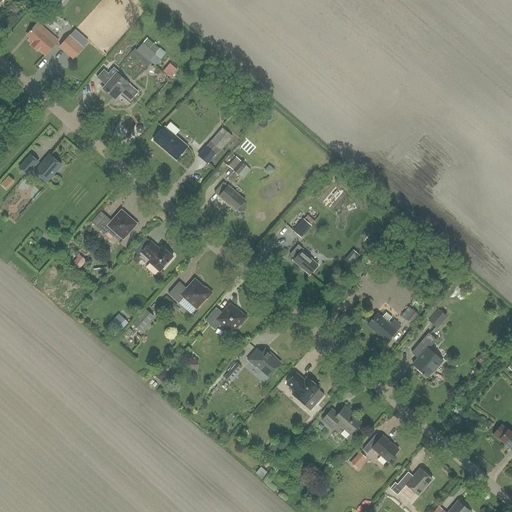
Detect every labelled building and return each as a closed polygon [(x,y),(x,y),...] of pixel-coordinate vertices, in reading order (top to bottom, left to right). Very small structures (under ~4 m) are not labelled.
[(54,0),(52,3),(60,8),(65,0),(54,0)] [(37,22),(27,33),(30,37),(27,40),(31,43),(30,44),(36,50),(37,48),(44,54),(57,40),(37,22)] [(58,41),(68,49),(76,40),(66,32),(58,41)] [(146,38),(132,54),(147,67),(151,63),(149,61),(154,54),(160,59),(165,54),(146,38)] [(171,78),(177,70),(170,64),(163,71),(171,78)] [(104,69),(96,78),(105,85),(102,88),(112,97),(116,93),(118,95),(120,93),(129,101),(137,92),(117,73),(118,72),(113,67),(109,73),(104,69)] [(222,127),(197,155),(207,164),(232,136),(222,127)] [(175,160),(186,147),(164,128),(152,141),(175,160)] [(48,155),(34,172),(46,182),(60,165),(48,155)] [(28,177),(40,163),(31,156),(19,170),(28,177)] [(250,171),(235,158),(228,166),(243,180),(250,171)] [(9,175),(1,183),(7,189),(15,182),(9,175)] [(242,202),(244,200),(243,200),(227,186),(227,185),(226,186),(222,182),(213,192),(218,196),(217,196),(218,197),(218,196),(234,210),(234,211),(236,209),(238,211),(240,211),(243,211),(244,209),(245,206),(244,204),(242,202)] [(122,238),(135,223),(120,210),(111,221),(105,215),(95,226),(103,234),(105,231),(112,237),(116,233),(122,238)] [(292,231),(300,238),(318,217),(310,211),(292,231)] [(149,242),(140,252),(149,260),(148,262),(158,271),(172,256),(161,247),(158,250),(149,242)] [(308,275),(317,265),(300,251),(302,249),(297,244),(289,254),(294,258),(292,261),(308,275)] [(79,269),(86,261),(79,255),(73,264),(79,269)] [(205,289),(195,280),(187,289),(179,283),(168,295),(179,304),(184,299),(197,310),(206,299),(207,300),(212,294),(206,289),(205,289)] [(239,312),(230,304),(222,314),(216,308),(205,321),(215,330),(220,324),(232,334),(240,325),(241,326),(248,318),(240,311),(239,312)] [(410,324),(418,315),(409,307),(401,316),(410,324)] [(438,309),(428,320),(435,327),(445,316),(438,309)] [(150,318),(144,313),(132,327),(138,333),(150,318)] [(391,318),(386,314),(382,318),(378,314),(368,325),(388,343),(401,327),(394,320),(391,323),(389,321),(391,318)] [(121,330),(128,321),(121,315),(113,324),(121,330)] [(429,333),(412,352),(418,357),(413,363),(428,377),(442,361),(429,349),(437,340),(429,333)] [(256,349),(246,360),(252,364),(253,363),(269,377),(280,364),(270,356),(271,354),(264,349),(261,353),(256,349)] [(197,369),(198,360),(190,360),(189,369),(197,369)] [(162,383),(169,375),(162,369),(155,376),(162,383)] [(295,373),(285,384),(293,391),(291,394),(304,405),(319,388),(306,377),(303,380),(295,373)] [(331,409),(322,420),(331,428),(336,422),(350,434),(361,422),(350,413),(351,412),(344,406),(337,414),(331,409)] [(501,426),(492,436),(499,442),(500,441),(511,450),(511,449),(511,434),(511,435),(507,431),(501,426)] [(370,440),(362,449),(367,453),(372,447),(388,461),(398,449),(382,435),(375,444),(370,440)] [(357,469),(366,458),(360,453),(351,463),(357,469)] [(397,495),(403,488),(407,484),(418,494),(433,478),(421,468),(421,467),(413,476),(408,472),(397,484),(395,483),(390,489),(397,495)] [(468,511),(470,510),(458,500),(447,511),(445,511),(443,510),(440,511),(468,511)]
